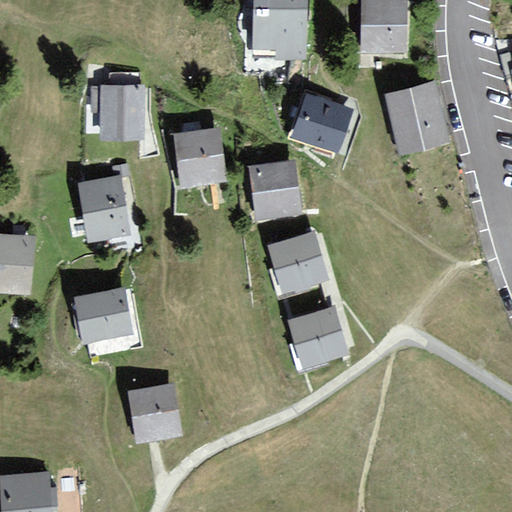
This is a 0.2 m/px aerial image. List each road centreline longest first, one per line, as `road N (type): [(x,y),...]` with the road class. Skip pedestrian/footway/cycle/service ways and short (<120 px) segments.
road 1 (track): [(156,511),(188,462),(297,409),(404,333),(511,394)]
road 2 (tertiary): [(459,0),(476,127),(511,254)]
